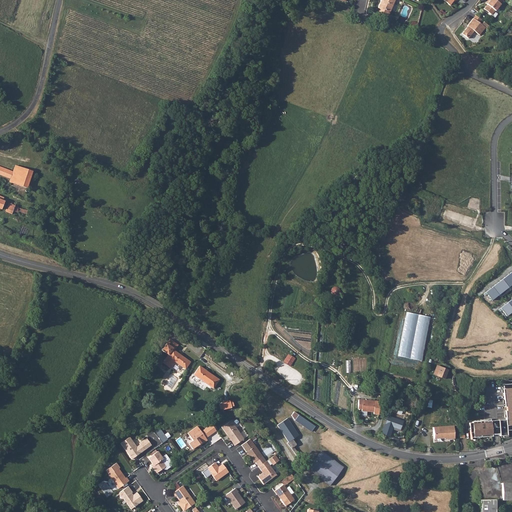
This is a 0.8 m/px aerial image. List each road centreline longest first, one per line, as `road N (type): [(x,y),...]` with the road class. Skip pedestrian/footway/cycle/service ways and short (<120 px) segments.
road 1 (tertiary): [(0,255),(138,295),(377,447),(436,459),(511,447)]
road 2 (track): [(467,281),(402,285),(376,314),(356,262),(293,245),(280,260),(270,329),(350,387)]
road 3 (track): [(497,226),(469,275),(446,352),(452,367),(472,374),(511,375)]
road 4 (residential): [(153,489),(219,446),(270,511)]
road 5 (unclassified): [(0,131),(33,106),(61,0)]
road 6 (residential): [(474,0),(444,23),(441,38),(469,74),(511,93)]
road 7 (residential): [(511,116),(493,143),(495,219),(511,242)]
